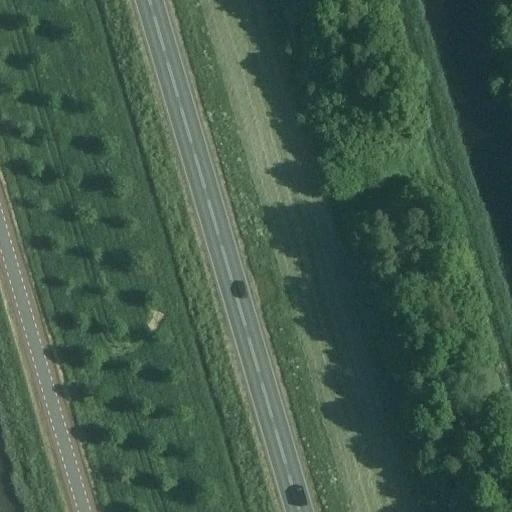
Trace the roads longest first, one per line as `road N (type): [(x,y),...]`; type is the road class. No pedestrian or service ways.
road 1 (trunk): [(299,511),(150,0)]
road 2 (unclassified): [(77,511),(0,246)]
